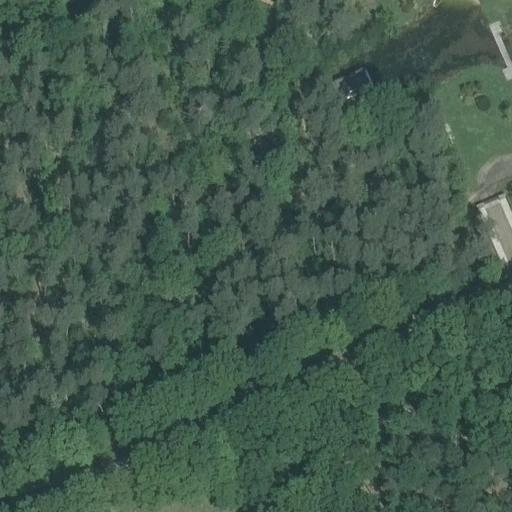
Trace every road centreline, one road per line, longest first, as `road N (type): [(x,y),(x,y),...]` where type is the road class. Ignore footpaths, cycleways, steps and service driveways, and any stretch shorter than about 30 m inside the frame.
road 1 (unclassified): [(29,511),(511,296)]
road 2 (track): [(0,90),(158,0)]
